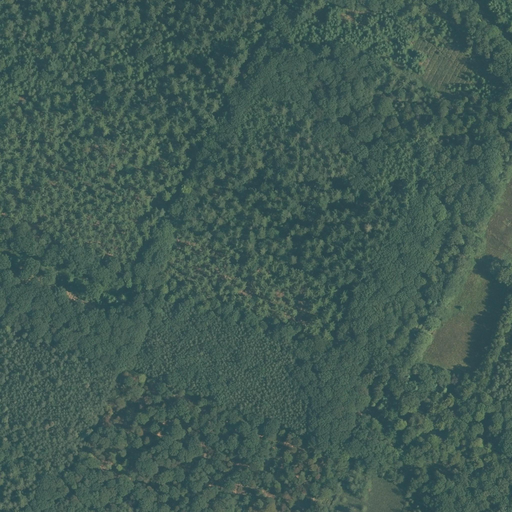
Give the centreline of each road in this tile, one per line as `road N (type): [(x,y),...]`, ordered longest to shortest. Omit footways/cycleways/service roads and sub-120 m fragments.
road 1 (track): [(393,378),(473,222),(424,191),(393,200),(370,194),(222,135),(295,0)]
road 2 (track): [(393,378),(0,233)]
road 3 (track): [(511,421),(393,378)]
